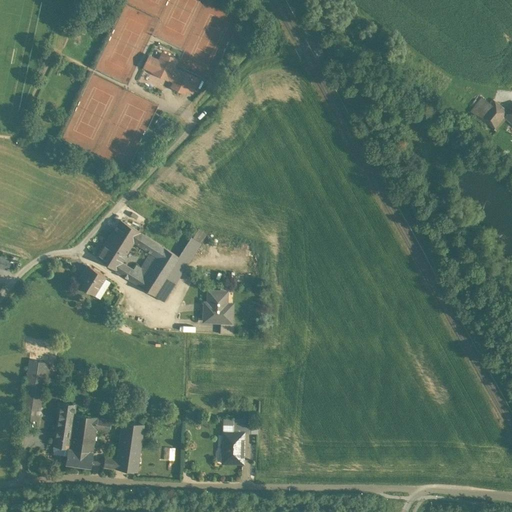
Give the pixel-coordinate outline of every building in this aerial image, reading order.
[(176,60),(162,53),(153,72),(167,78),(167,77),(174,81),(172,86),(184,92),(186,89),(192,76),(179,70),(179,71),(172,67),(176,60)] [(422,69),(415,79),(435,93),(443,83),(422,69)] [(192,76),(186,89),(191,91),(198,79),(192,76)] [(471,110),(479,117),(490,103),(482,97),(471,110)] [(490,103),(479,117),(500,133),(509,121),(505,116),(509,111),(493,99),(490,103)] [(140,232),(121,220),(97,257),(116,269),(115,270),(116,271),(124,257),(134,242),(140,232)] [(214,241),(197,230),(193,237),(201,243),(210,248),(214,241)] [(152,254),(142,269),(124,257),(116,271),(155,295),(159,290),(180,257),(140,232),(134,242),(152,254)] [(180,257),(159,290),(167,295),(201,243),(193,237),(180,257)] [(105,275),(89,265),(77,284),(93,294),(105,275)] [(167,295),(159,290),(155,295),(164,301),(167,295)] [(226,291),(208,290),(207,309),(204,309),(204,320),(221,321),(231,322),(231,321),(232,310),(226,310),(226,291)] [(231,322),(221,321),(220,333),(234,334),(235,321),(231,321),(231,322)] [(47,362),(29,360),(20,417),(38,420),(47,362)] [(74,404),(60,402),(54,445),(68,447),(73,413),(74,404)] [(110,418),(73,413),(68,447),(93,451),(96,428),(109,430),(110,418)] [(232,431),(223,431),(222,462),(242,462),(243,432),(243,418),(233,418),(232,431)] [(144,424),(121,421),(116,460),(104,458),(103,466),(137,471),(144,424)] [(173,458),(173,446),(164,446),(164,458),(173,458)] [(93,451),(68,447),(66,464),(91,467),(93,451)]
